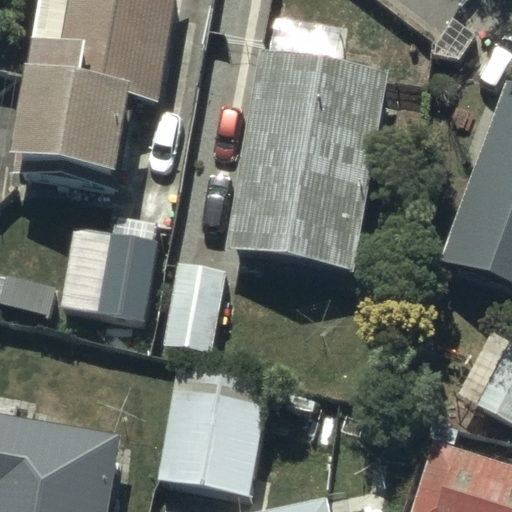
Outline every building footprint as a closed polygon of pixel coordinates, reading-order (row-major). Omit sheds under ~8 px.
[(45,0),(16,162),(125,181),(139,103),(159,107),(177,0),(45,0)] [(263,54),(225,251),(351,275),(388,78),(263,54)] [(511,92),(504,90),(442,270),(511,293),(511,92)] [(161,243),(112,235),(98,319),(147,327),(161,243)] [(215,359),(228,273),(181,267),(168,352),(215,359)] [(460,399),(511,426),(511,342),(495,334),(460,399)] [(183,373),(161,484),(253,502),(275,391),(183,373)] [(119,511),(128,464),(0,439),(0,511),(119,511)] [(511,511),(511,472),(436,448),(414,511),(511,511)]
